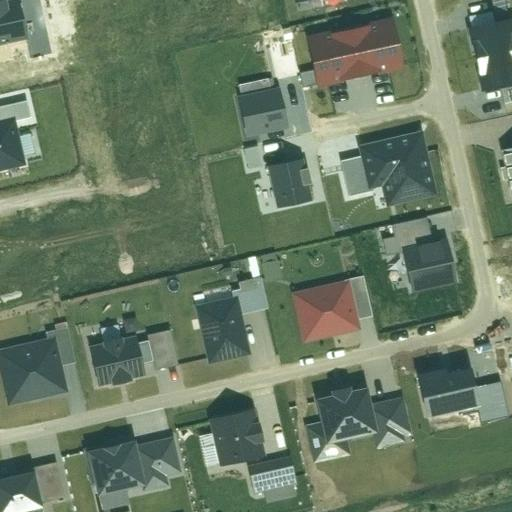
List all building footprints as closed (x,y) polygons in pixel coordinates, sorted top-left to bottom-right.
[(495,19),(508,14),(503,2),(490,7),(495,19)] [(391,18),(303,37),(313,83),(401,63),(391,18)] [(511,21),(511,19),(469,28),(482,83),(511,76),(511,21)] [(238,96),(246,135),(287,127),(279,88),(238,96)] [(0,168),(24,164),(15,118),(0,121),(0,168)] [(436,196),(422,134),(359,148),(369,188),(381,185),(386,208),(436,196)] [(242,149),(246,169),(259,166),(255,146),(242,149)] [(314,202),(303,159),(265,170),(276,212),(314,202)] [(400,251),(410,294),(455,283),(445,240),(400,251)] [(344,281),(293,292),(304,344),(356,332),(344,281)] [(236,298),(198,306),(211,365),(249,356),(236,298)] [(134,336),(92,346),(101,388),(143,378),(134,336)] [(53,339),(0,351),(0,367),(9,405),(66,391),(53,339)] [(416,378),(426,419),(479,406),(469,365),(416,378)] [(496,408),(506,406),(501,383),(491,385),(496,408)] [(325,444),(377,431),(367,390),(351,394),(350,389),(330,394),(331,399),(315,403),(325,444)] [(252,404),(210,414),(220,460),(262,451),(252,404)] [(133,442),(85,453),(95,496),(143,485),(133,442)] [(251,495),(293,484),(289,464),(246,475),(251,495)] [(29,470),(0,476),(0,511),(14,511),(37,507),(29,470)]
